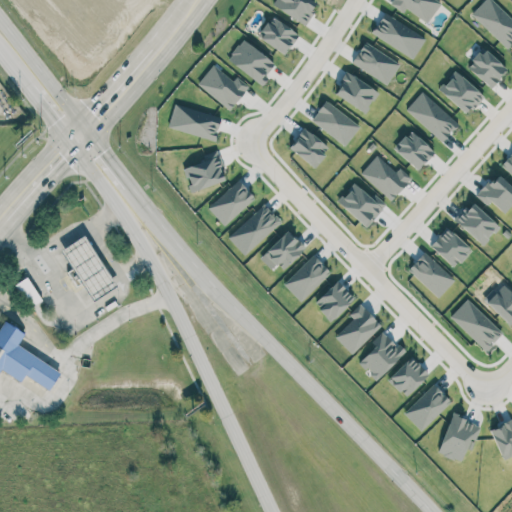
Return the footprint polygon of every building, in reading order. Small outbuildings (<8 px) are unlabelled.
[(428,22),(440,0),(393,0),(392,2),(428,22)] [(511,41),(511,18),(492,0),(483,0),(471,14),(506,47),(511,41)] [(227,58),(260,84),(275,63),(243,38),(227,58)] [(351,61),(386,84),(399,63),(364,41),(351,61)] [(483,46),(466,65),(490,87),(507,68),(483,46)] [(235,75),(232,79),(213,64),(197,83),(229,109),(248,86),(235,75)] [(438,88),(466,114),(483,95),(455,69),(438,88)] [(377,88),(344,73),(333,96),(367,111),(377,88)] [(311,119),(317,111),(317,110),(325,100),(327,101),(359,126),(344,145),(311,119)] [(329,149),(306,127),(289,145),(312,167),(329,149)] [(433,147),(406,130),(394,151),(421,168),(433,147)] [(511,150),(500,165),(511,174),(511,150)] [(399,166),(395,170),(377,153),(360,172),(391,200),(411,178),(399,166)] [(254,197),(238,179),(207,207),(224,225),(254,197)] [(305,247),(287,229),(264,252),(281,270),(305,247)] [(62,247),(90,300),(115,288),(86,234),(62,247)] [(408,268),(437,297),(454,280),(424,251),(408,268)] [(330,269),(313,253),(283,285),(301,301),(330,269)] [(17,283),(30,306),(41,300),(28,276),(17,283)] [(450,316),(486,350),(502,332),(466,298),(450,316)] [(348,314),(353,318),(334,336),(351,353),(381,325),(360,303),(348,314)] [(0,368),(0,369),(21,381),(24,375),(50,389),(61,370),(17,345),(24,332),(3,320),(0,325),(0,368)] [(428,374),(411,356),(387,378),(405,396),(428,374)] [(403,412),(420,430),(450,401),(434,383),(403,412)] [(470,437),(474,440),(480,425),(452,414),(437,451),(460,461),(470,437)] [(511,453),(511,419),(490,428),(502,457),(511,453)]
